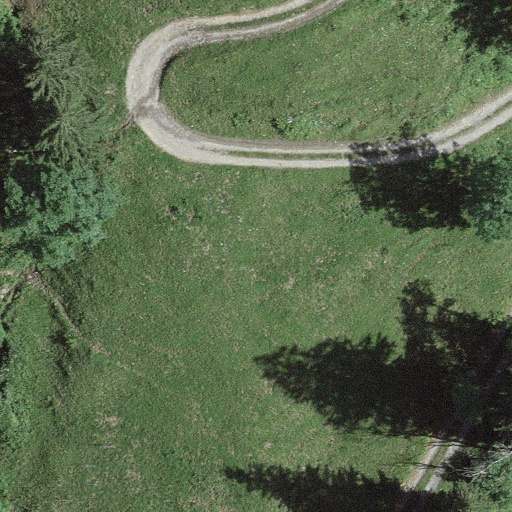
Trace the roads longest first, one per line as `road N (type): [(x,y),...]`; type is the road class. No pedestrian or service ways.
road 1 (track): [(511,98),(413,148),(281,155),(186,140),(149,108),(141,84),(166,38),(264,29),(324,0)]
road 2 (track): [(413,511),(511,346)]
